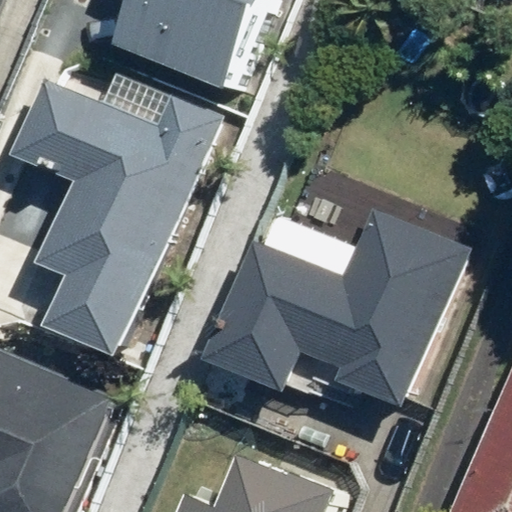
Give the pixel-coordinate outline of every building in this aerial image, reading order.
[(259,0),(135,0),(117,41),(221,86),(259,0)] [(11,156),(71,182),(36,262),(67,276),(45,326),(116,356),(221,117),(183,100),(168,133),(45,79),(11,156)] [(356,284),(267,250),(219,371),(302,402),(317,363),(359,379),(354,391),(421,417),(484,255),(382,216),(356,284)] [(56,375),(0,351),(0,481),(5,483),(0,495),(0,511),(88,511),(132,410),(55,378),(56,375)] [(511,511),(511,406),(468,511),(511,511)] [(349,511),(354,501),(309,482),(307,486),(259,466),(239,511),(225,511),(201,502),(196,511),(349,511)]
